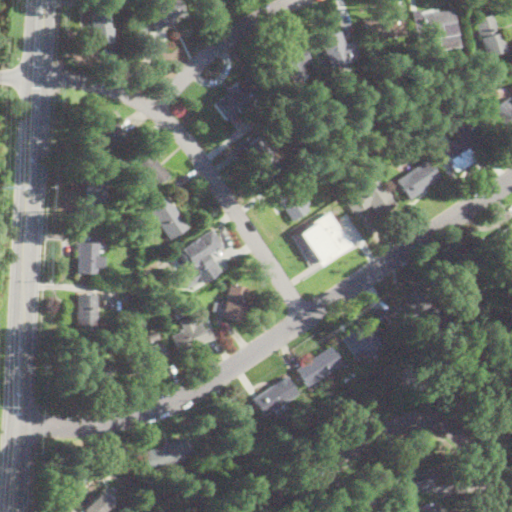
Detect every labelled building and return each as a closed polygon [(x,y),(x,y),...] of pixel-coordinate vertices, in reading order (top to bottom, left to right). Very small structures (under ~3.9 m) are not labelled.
[(152,30),(143,12),(167,0),(177,0),(184,14),(152,30)] [(424,33),(421,15),(452,11),(454,29),(424,33)] [(110,12),(111,28),(116,28),(117,45),(90,47),(89,29),(92,29),(92,13),(110,12)] [(503,53),(484,57),(476,18),(495,14),(503,53)] [(400,35),(367,41),(363,20),(396,15),(400,35)] [(345,44),(351,42),(357,58),(330,69),(318,38),(340,30),(345,44)] [(277,78),(268,61),(299,47),(307,63),(277,78)] [(265,100),(255,108),(251,103),(227,121),(213,102),(247,76),(265,100)] [(511,125),(505,130),(490,109),(508,96),(511,102),(511,125)] [(125,139),(94,155),(86,140),(116,123),(125,139)] [(454,167),(442,150),(473,128),(485,146),(454,167)] [(372,134),(364,139),(362,136),(369,130),(372,134)] [(439,149),(433,153),(428,144),(434,140),(439,149)] [(265,179),(248,152),(264,142),(281,169),(265,179)] [(164,174),(150,186),(134,168),(148,155),(164,174)] [(409,199),(397,181),(428,160),(439,177),(426,186),(427,188),(409,199)] [(104,180),(103,217),(82,216),(84,179),(104,180)] [(309,210),(291,222),(272,194),(289,182),(309,210)] [(380,183),(384,189),(386,188),(391,196),(390,197),(395,205),(377,216),(370,205),(362,210),(355,198),(380,183)] [(186,227),(168,240),(148,212),(153,208),(150,204),(162,195),(186,227)] [(296,232),(319,266),(349,245),(326,210),(296,232)] [(511,247),(496,258),(484,241),(511,223),(511,247)] [(176,273),(184,287),(195,279),(198,282),(217,270),(205,253),(217,244),(205,228),(174,249),(186,268),(176,273)] [(96,241),(95,254),(102,255),(102,267),(95,267),(95,273),(75,271),(77,240),(96,241)] [(446,291),(435,275),(467,253),(478,269),(446,291)] [(508,273),(502,277),(497,270),(503,266),(508,273)] [(237,321),(220,316),(229,283),(246,289),(237,321)] [(393,328),(383,312),(417,290),(427,306),(393,328)] [(132,296),(128,304),(122,300),(126,292),(132,296)] [(96,295),(94,331),(71,330),(73,310),(76,310),(77,294),(96,295)] [(183,314),(177,317),(173,310),(180,307),(183,314)] [(194,326),(200,323),(203,329),(207,327),(212,338),(178,353),(171,336),(184,330),(180,321),(190,317),(194,326)] [(445,323),(437,327),(434,322),(441,317),(445,323)] [(369,318),(385,340),(357,360),(341,337),(361,323),(362,323),(369,318)] [(149,341),(146,334),(156,329),(159,337),(149,341)] [(132,376),(124,356),(162,342),(167,355),(161,357),(164,364),(132,376)] [(306,386),(295,369),(329,345),(341,363),(306,386)] [(106,381),(75,364),(84,347),(115,364),(106,381)] [(353,375),(342,382),(339,377),(345,373),(341,366),(346,363),(353,375)] [(263,415),(253,397),(285,377),(296,395),(263,415)] [(313,411),(308,414),(303,407),(308,404),(313,411)] [(148,469),(143,451),(186,438),(191,456),(148,469)] [(408,495),(402,475),(431,468),(435,481),(430,482),(432,489),(408,495)] [(105,473),(99,479),(94,474),(100,469),(105,473)] [(372,487),(374,495),(385,493),(388,502),(366,508),(367,511),(345,511),(343,503),(357,499),(355,492),(372,487)] [(109,501),(99,511),(80,511),(99,491),(109,501)] [(437,511),(415,511),(414,507),(434,501),(437,511)]
